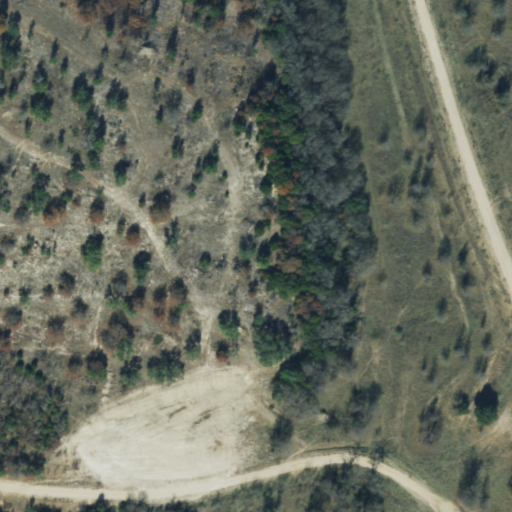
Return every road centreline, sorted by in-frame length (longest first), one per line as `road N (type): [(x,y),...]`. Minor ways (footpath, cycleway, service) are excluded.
road 1 (track): [(0,484),(177,488),(320,458),(367,458),(443,511)]
road 2 (track): [(511,283),(420,0)]
